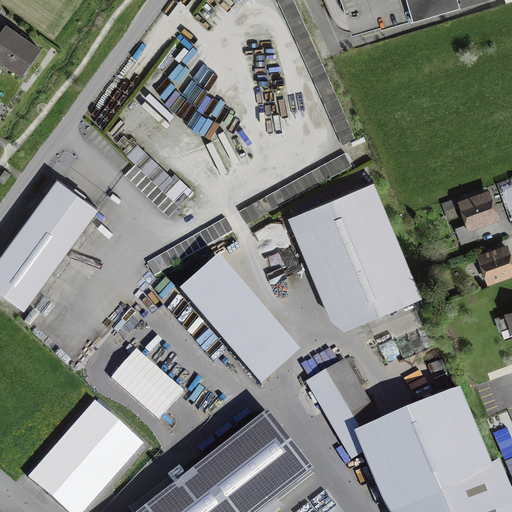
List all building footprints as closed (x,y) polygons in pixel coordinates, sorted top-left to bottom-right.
[(460,5),(458,0),(342,0),(354,37),(460,5)] [(6,26),(0,34),(0,61),(20,76),(38,50),(6,26)] [(4,171),(0,176),(0,181),(3,184),(10,175),(4,171)] [(57,182),(0,258),(0,291),(22,308),(95,210),(57,182)] [(370,183),(293,215),(341,329),(418,297),(370,183)] [(471,224),(457,228),(461,242),(479,236),(476,226),(495,219),(487,195),(464,203),(471,224)] [(456,199),(443,203),(445,210),(458,205),(456,199)] [(511,264),(506,248),(479,257),(487,281),(511,272),(511,264)] [(217,262),(179,294),(260,390),(298,358),(217,262)] [(511,313),(497,319),(501,330),(511,325),(511,313)] [(136,350),(111,379),(158,420),(183,391),(136,350)] [(379,427),(341,365),(306,385),(354,458),(365,453),(358,436),(379,427)] [(379,427),(358,436),(365,453),(390,511),(511,511),(511,492),(508,494),(499,469),(490,472),(459,393),(379,427)] [(67,511),(83,511),(143,444),(95,402),(28,478),(67,511)] [(263,511),(314,473),(268,413),(173,488),(168,482),(148,498),(146,496),(130,508),(132,511),(263,511)]
